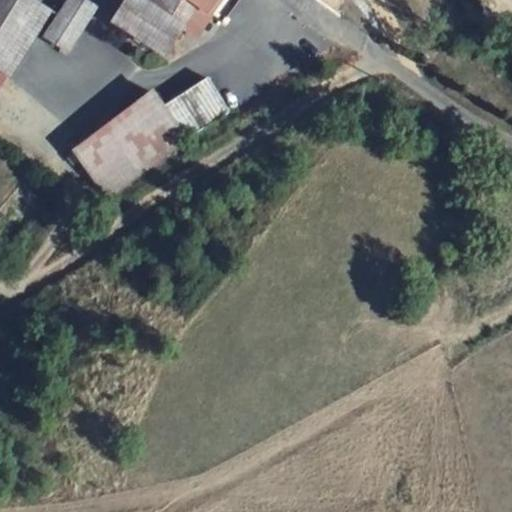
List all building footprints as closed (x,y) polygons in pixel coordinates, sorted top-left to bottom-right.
[(30,0),(0,0),(0,65),(38,5),(30,0)] [(68,0),(45,37),(67,51),(95,9),(82,0),(81,0),(68,0)] [(125,0),(111,21),(165,55),(183,28),(182,27),(148,5),(139,0),(125,0)] [(182,27),(196,5),(188,0),(151,0),(148,5),(182,27)] [(206,12),(213,0),(188,0),(196,5),(206,12)] [(198,38),(212,17),(206,12),(196,5),(182,27),(183,28),(198,38)] [(207,78),(162,107),(187,139),(229,112),(207,78)] [(108,198),(187,139),(162,107),(151,91),(72,149),(108,198)] [(63,198),(56,193),(55,194),(53,195),(53,198),(53,200),(55,202),(57,203),(60,202),(62,201),(63,198)]
